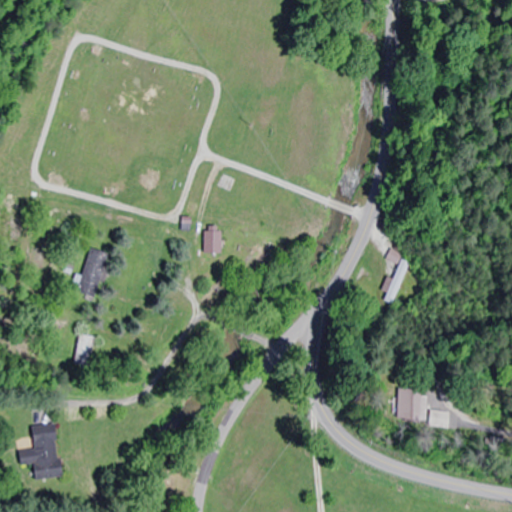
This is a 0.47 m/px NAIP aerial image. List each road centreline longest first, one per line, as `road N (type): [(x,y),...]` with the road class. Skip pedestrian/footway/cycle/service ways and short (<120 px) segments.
road 1 (tertiary): [(511,495),(470,491),(367,454),(347,440),(319,398),(316,343),(386,162),(393,0)]
road 2 (residential): [(197,511),(205,470),(244,395),(340,283)]
